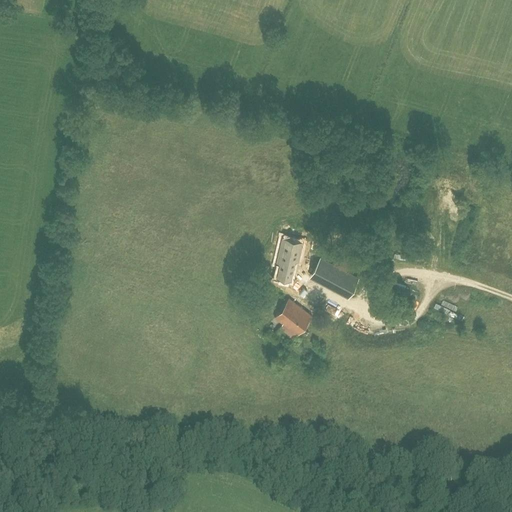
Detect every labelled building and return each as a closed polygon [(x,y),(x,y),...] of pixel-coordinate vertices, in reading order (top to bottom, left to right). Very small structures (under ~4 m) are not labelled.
[(295,260),(298,261),(303,242),(303,241),(282,236),(281,237),(276,262),(279,263),(276,276),(290,280),(294,263),(295,260)] [(357,277),(338,267),(330,283),(349,293),(357,277)] [(447,314),(450,309),(453,311),(455,306),(443,299),(441,304),(446,307),(443,312),(447,314)] [(277,304),(272,311),(268,315),(263,322),(271,328),(272,328),(291,342),(291,345),(293,346),(300,351),(307,343),(296,334),(303,325),(277,304)] [(446,319),(457,322),(460,314),(449,310),(446,319)]
